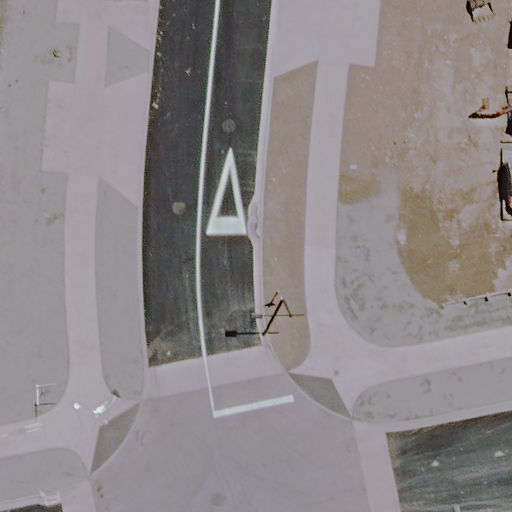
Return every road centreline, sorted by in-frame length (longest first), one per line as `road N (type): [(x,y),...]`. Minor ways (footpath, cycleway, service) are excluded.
road 1 (residential): [(259,0),(248,133),(268,511)]
road 2 (residential): [(392,511),(511,491)]
